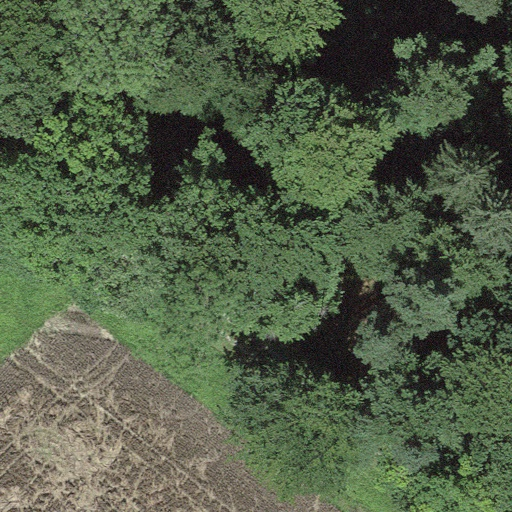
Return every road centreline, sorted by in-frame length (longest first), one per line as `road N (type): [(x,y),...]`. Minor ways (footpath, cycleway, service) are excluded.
road 1 (track): [(0,158),(454,511)]
road 2 (track): [(1,159),(118,118),(228,0)]
